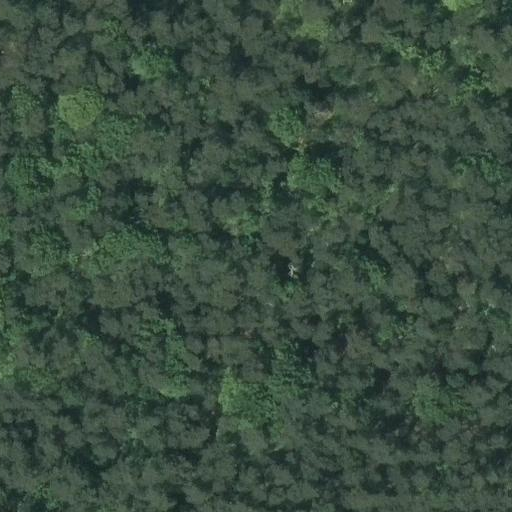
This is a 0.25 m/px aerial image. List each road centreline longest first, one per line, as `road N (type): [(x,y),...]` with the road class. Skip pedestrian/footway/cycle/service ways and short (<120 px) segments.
road 1 (track): [(511,270),(117,218)]
road 2 (track): [(0,205),(117,218),(140,0)]
